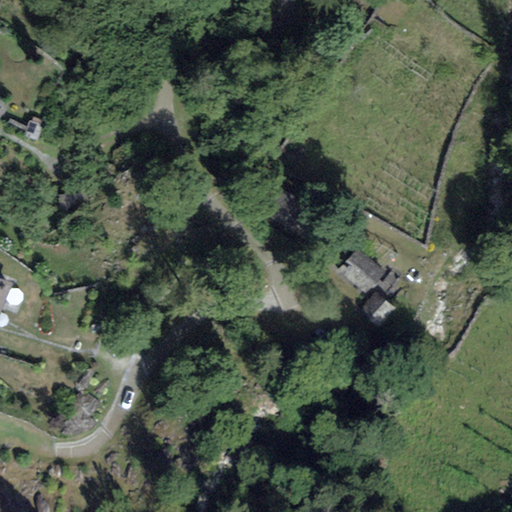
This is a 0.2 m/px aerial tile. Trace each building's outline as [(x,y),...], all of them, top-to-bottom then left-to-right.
[(316,210),(279,188),(265,211),(303,233),(316,210)] [(78,193),(61,195),(63,213),(80,211),(78,193)] [(356,248),(336,271),(369,300),(376,292),(385,300),(398,285),(356,248)] [(0,313),(13,284),(0,278),(0,313)] [(359,312),(379,327),(395,308),(385,300),(376,292),(369,300),(359,312)]
